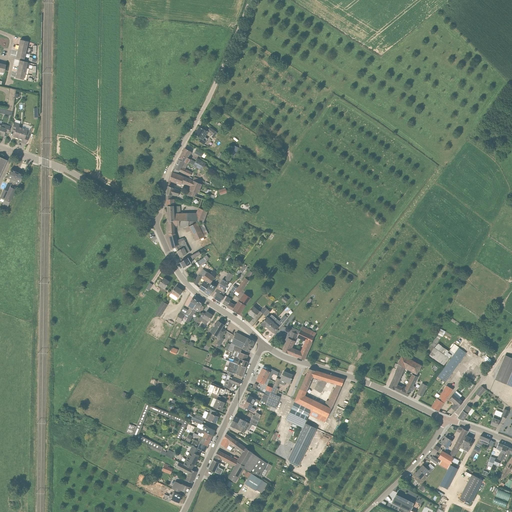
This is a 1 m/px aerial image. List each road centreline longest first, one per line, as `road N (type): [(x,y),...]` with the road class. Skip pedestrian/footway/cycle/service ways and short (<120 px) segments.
road 1 (unclassified): [(151,225),(164,168),(248,0)]
road 2 (residential): [(450,421),(262,345)]
road 3 (unclassified): [(182,511),(262,345)]
road 4 (residential): [(151,225),(62,170),(0,147)]
road 5 (residential): [(262,345),(184,284),(151,225)]
road 6 (unclassified): [(364,511),(450,421)]
